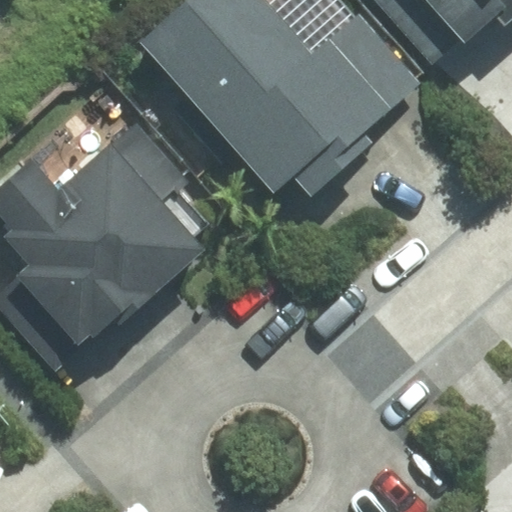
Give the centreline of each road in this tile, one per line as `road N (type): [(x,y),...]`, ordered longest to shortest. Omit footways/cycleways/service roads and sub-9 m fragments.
road 1 (residential): [(351,378),(511,237)]
road 2 (residential): [(171,429),(186,403),(236,371),(351,378)]
road 3 (residential): [(351,378),(357,478),(345,511)]
